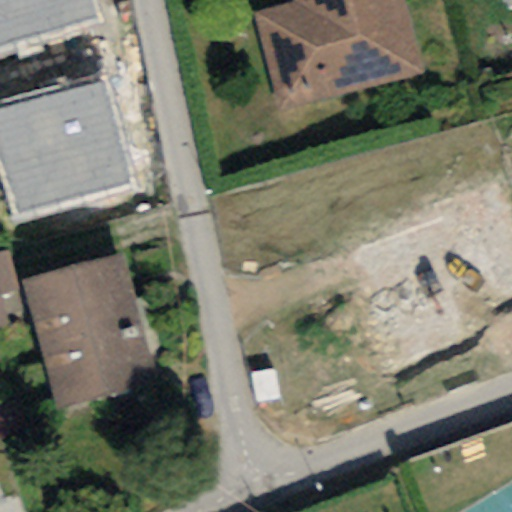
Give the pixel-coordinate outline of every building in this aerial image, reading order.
[(91,0),(0,0),(0,53),(99,23),(91,0)] [(400,0),(287,0),(290,9),(257,20),(284,112),(421,72),(400,0)] [(511,0),(496,0),(498,9),(511,4),(511,0)] [(101,84),(0,113),(0,172),(14,221),(131,187),(101,84)] [(346,261),(388,391),(483,361),(473,330),(511,316),(511,214),(503,187),(428,211),(434,232),(346,261)] [(21,281),(55,410),(157,384),(123,255),(21,281)] [(0,262),(0,335),(24,329),(7,261),(0,262)]
